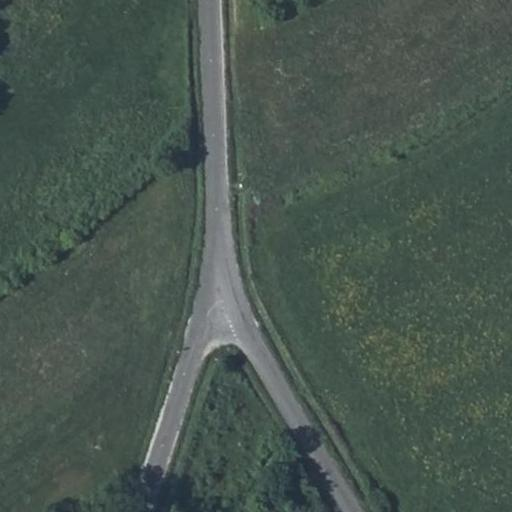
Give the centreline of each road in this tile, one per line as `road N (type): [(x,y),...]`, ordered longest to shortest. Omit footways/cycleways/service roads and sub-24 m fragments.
road 1 (unclassified): [(225,294),(209,0)]
road 2 (unclassified): [(346,511),(225,294)]
road 3 (unclassified): [(225,294),(199,331),(140,511)]
